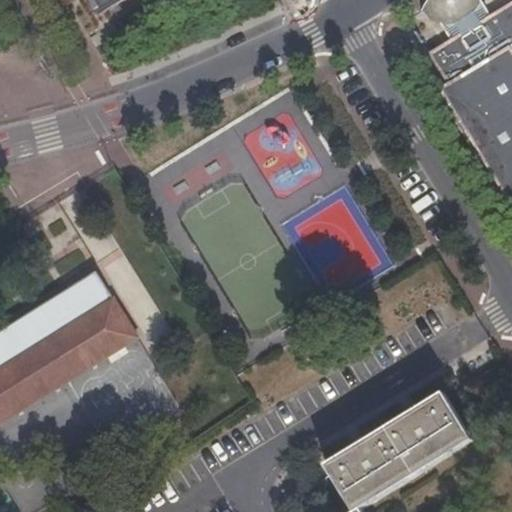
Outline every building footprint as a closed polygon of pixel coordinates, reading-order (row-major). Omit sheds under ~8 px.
[(90,0),(100,16),(125,0),(90,0)] [(431,21),(433,23),(470,0),(426,0),(427,0),(425,4),(423,8),(421,12),(422,13),(424,15),(426,17),(428,19),(431,21)] [(511,3),(489,18),(481,5),(482,0),(470,0),(433,23),(436,24),(439,25),(441,26),(444,27),(453,41),(431,54),(450,85),(442,90),(511,203),(511,3)] [(0,424),(138,338),(115,300),(0,371),(0,424)] [(363,511),(363,510),(368,505),(475,441),(447,394),(328,466),(355,511),(363,511)]
